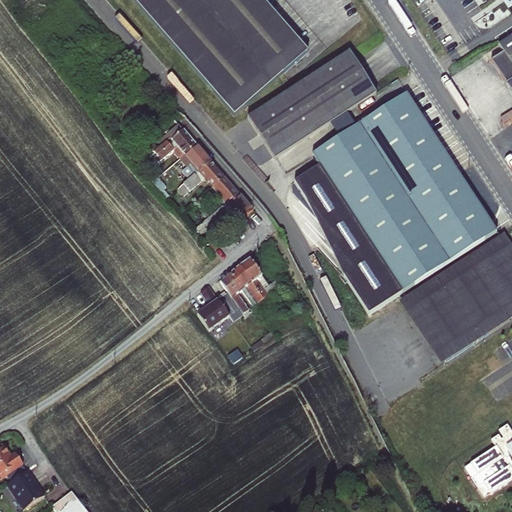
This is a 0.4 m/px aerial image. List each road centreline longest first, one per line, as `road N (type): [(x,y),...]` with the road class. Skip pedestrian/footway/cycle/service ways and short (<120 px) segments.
road 1 (residential): [(93,0),(276,207),(379,405)]
road 2 (residential): [(0,430),(94,370),(261,235)]
road 3 (residential): [(381,0),(511,199)]
